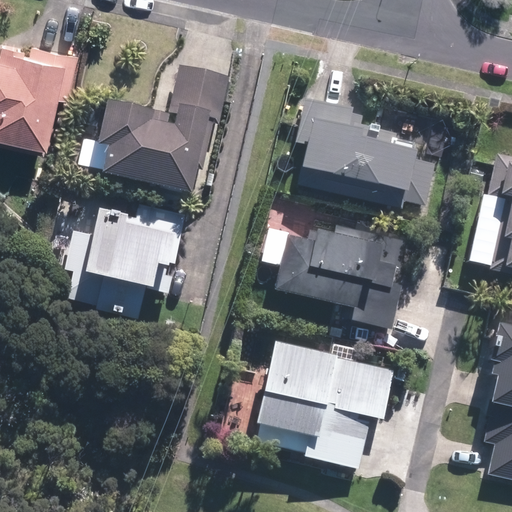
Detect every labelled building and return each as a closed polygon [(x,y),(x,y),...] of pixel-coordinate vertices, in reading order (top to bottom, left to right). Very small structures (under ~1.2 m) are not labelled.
[(0,143),(48,154),(59,103),(69,105),(79,58),(32,48),(30,58),(0,52),(0,143)] [(218,127),(229,81),(180,69),(169,115),(179,117),(176,134),(147,127),(149,119),(109,109),(98,154),(109,157),(103,184),(192,203),(198,173),(203,175),(213,125),(218,127)] [(370,134),(361,132),(360,132),(363,121),(353,118),(354,114),(306,103),(295,147),(307,150),(298,188),(403,214),(405,206),(426,211),(436,170),(415,165),(416,161),(413,160),(415,150),(396,144),(397,139),(371,132),(370,134)] [(511,162),(498,158),(488,200),(505,204),(490,275),(511,279),(511,162)] [(169,299),(185,219),(139,209),(136,223),(123,219),(122,224),(101,219),(97,241),(74,236),(66,275),(74,277),(70,297),(71,297),(69,306),(98,311),(97,316),(139,326),(145,299),(154,300),(155,296),(169,299)] [(406,246),(337,230),(334,244),(319,240),(320,238),(309,236),(306,250),(287,245),(275,300),(342,315),(340,324),(392,334),(401,290),(393,288),(396,273),(399,274),(406,246)] [(511,335),(501,333),(493,371),(495,371),(492,384),(499,386),(493,411),(485,446),(496,448),(489,479),(511,483),(511,335)] [(301,454),(300,460),(368,475),(391,372),(268,344),(250,427),(257,428),(254,443),(301,454)]
